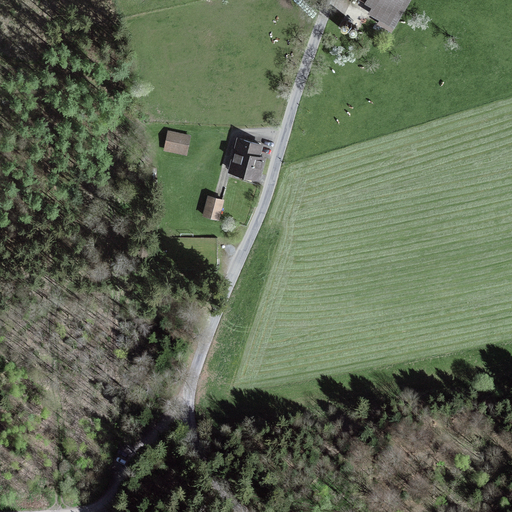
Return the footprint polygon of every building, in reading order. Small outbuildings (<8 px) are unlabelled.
[(371,10),(393,24),(403,7),(407,0),(368,0),(375,4),(371,10)] [(164,149),(185,153),(188,136),(168,132),(164,149)] [(231,170),(258,177),(263,157),(257,156),(260,144),(240,138),(231,170)] [(204,214),(218,218),(223,199),(209,195),(204,214)] [(217,237),(168,237),(168,265),(217,265),(217,237)]
